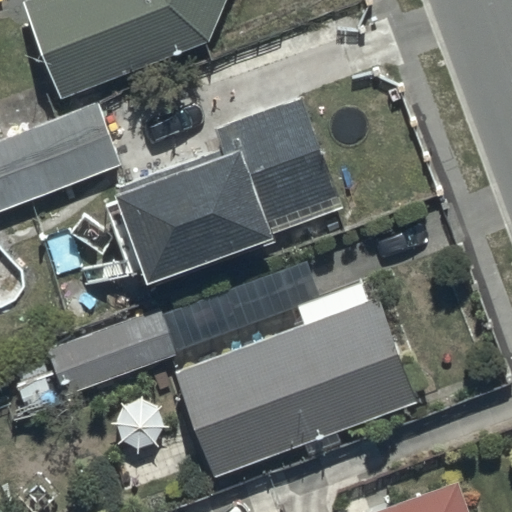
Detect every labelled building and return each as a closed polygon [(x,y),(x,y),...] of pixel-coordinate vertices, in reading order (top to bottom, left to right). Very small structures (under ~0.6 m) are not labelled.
[(23,0),(60,92),(205,35),(220,0),(23,0)] [(171,83),(112,109),(125,139),(146,130),(157,155),(182,144),(170,117),(184,111),(171,83)] [(237,136),(115,178),(146,269),(338,203),(299,91),(229,115),(237,136)] [(0,204),(118,160),(95,99),(51,115),(42,93),(19,101),(28,124),(0,134),(0,204)] [(213,468),(412,394),(374,291),(175,366),(213,468)] [(174,350),(156,302),(19,352),(38,405),(66,395),(64,390),(87,382),(92,397),(120,387),(114,372),(174,350)] [(467,511),(453,474),(352,511),(467,511)]
